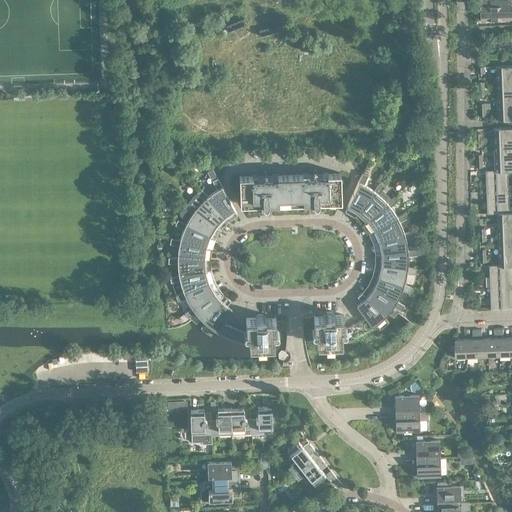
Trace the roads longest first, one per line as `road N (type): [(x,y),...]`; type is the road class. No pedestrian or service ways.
road 1 (unclassified): [(0,415),(52,396),(306,381)]
road 2 (residential): [(297,294),(330,292),(352,276),(356,245),(331,223),(280,222),(234,235),(227,271),(241,289),(259,293)]
road 3 (unclassified): [(432,319),(442,289),(439,46)]
road 4 (residential): [(390,503),(385,464),(334,421),(317,381)]
road 5 (unclassified): [(317,381),(390,368),(432,319)]
